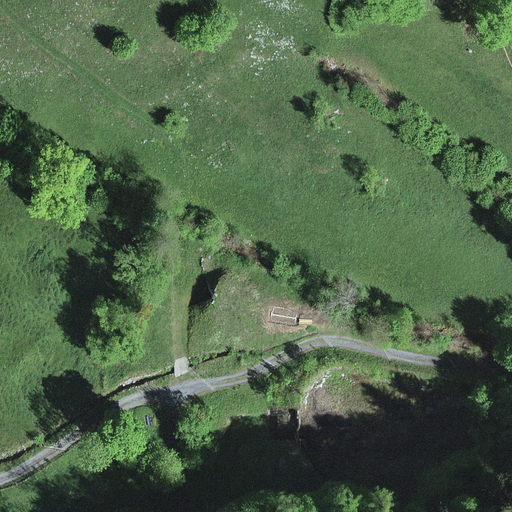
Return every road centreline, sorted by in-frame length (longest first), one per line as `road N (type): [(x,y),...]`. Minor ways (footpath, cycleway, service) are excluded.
road 1 (track): [(511,318),(414,304),(227,218),(174,138),(0,2)]
road 2 (track): [(181,389),(256,373),(327,339),(455,365),(511,364)]
road 3 (track): [(0,482),(125,407),(181,389)]
